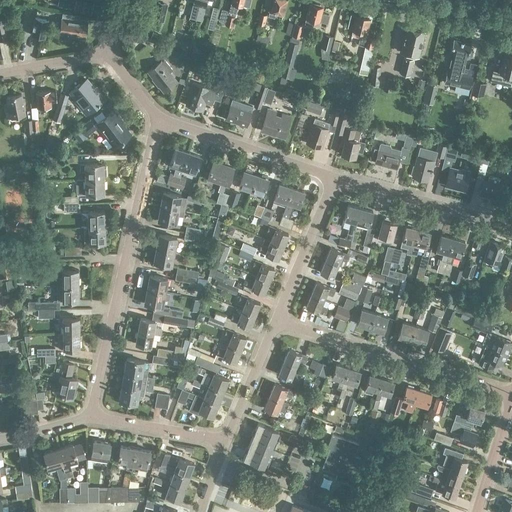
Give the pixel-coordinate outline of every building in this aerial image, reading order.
[(58,0),(57,5),(74,9),(90,13),(93,0),(91,0),(58,0)] [(193,0),(189,18),(196,19),(200,0),(193,0)] [(200,0),(196,19),(202,21),(207,0),(200,0)] [(222,9),(219,20),(226,22),(228,15),(235,17),(236,14),(239,4),(250,7),(251,0),(232,0),(232,2),(229,11),(222,9)] [(271,0),(269,11),(283,14),(286,0),(271,0)] [(167,5),(157,2),(153,18),(163,21),(167,5)] [(317,4),(316,5),(311,4),(309,12),(308,12),(306,19),(319,22),(319,21),(327,23),(329,14),(321,12),(323,7),(321,6),(321,5),(317,4)] [(213,7),(210,20),(208,28),(214,30),(216,22),(220,8),(213,7)] [(257,23),(264,25),(265,25),(267,14),(260,12),(257,23)] [(63,13),(60,31),(62,31),(61,31),(61,30),(69,31),(69,32),(68,32),(68,33),(67,35),(68,35),(68,36),(83,38),(83,35),(85,35),(85,34),(87,23),(78,22),(79,16),(63,13)] [(351,15),(348,27),(353,29),(352,34),(360,36),(366,37),(369,26),(367,26),(369,19),(364,17),(364,16),(363,15),(360,14),(359,15),(358,16),(355,15),(355,16),(351,15)] [(228,15),(226,22),(225,25),(233,27),(236,17),(235,17),(228,15)] [(35,17),(32,32),(31,35),(45,38),(49,20),(35,17)] [(292,36),(295,24),(288,22),(285,34),(292,36)] [(295,23),(295,24),(292,36),(300,38),(301,38),(304,25),(295,23)] [(406,52),(404,57),(400,73),(410,76),(414,59),(413,59),(414,55),(418,56),(424,32),(407,28),(401,51),(406,52)] [(324,34),(321,48),(330,50),(334,36),(324,34)] [(300,38),(292,36),(281,76),(290,78),(299,44),(298,44),(300,38)] [(368,37),(365,46),(372,48),(374,39),(368,37)] [(173,38),(170,47),(185,50),(187,41),(173,38)] [(451,51),(444,83),(469,89),(472,77),(472,76),(462,74),(464,68),(467,55),(468,55),(468,56),(472,57),(474,50),(470,49),(471,44),(454,40),(451,51)] [(166,45),(165,46),(161,54),(176,61),(180,52),(166,45)] [(511,53),(504,52),(499,71),(494,70),(491,81),(511,86),(511,53)] [(364,54),(358,78),(367,80),(373,56),(364,54)] [(178,88),(175,84),(177,82),(161,62),(148,71),(164,92),(169,88),(173,93),(178,88)] [(382,67),(372,66),(370,84),(379,85),(382,67)] [(224,91),(230,74),(223,71),(217,89),(224,91)] [(391,92),(394,80),(386,78),(384,90),(391,92)] [(92,88),(93,87),(87,79),(71,91),(88,112),(103,100),(103,99),(103,98),(100,93),(98,94),(98,93),(96,94),(92,88)] [(419,79),(417,87),(423,89),(425,81),(419,79)] [(474,80),(472,87),(471,92),(483,95),(483,92),(484,93),(486,83),(474,80)] [(253,81),(251,88),(259,91),(262,85),(262,84),(253,81)] [(217,90),(211,88),(194,82),(186,105),(203,111),(206,103),(212,105),(217,90)] [(427,83),(423,102),(428,103),(430,96),(432,96),(435,85),(427,83)] [(259,91),(254,106),(260,109),(263,101),(268,88),(268,87),(262,85),(259,91)] [(304,92),(286,86),(285,91),(302,97),(304,92)] [(276,90),(268,88),(263,101),(271,104),(276,90)] [(56,90),(50,91),(50,90),(36,91),(37,107),(51,106),(51,101),(57,101),(56,90)] [(49,134),(54,135),(55,136),(69,95),(62,92),(48,134),(49,134)] [(9,104),(4,104),(7,117),(9,117),(10,118),(11,119),(16,118),(17,117),(17,115),(26,113),(22,94),(7,97),(9,104)] [(233,98),(226,119),(246,125),(253,105),(233,98)] [(266,113),(266,114),(262,130),(273,133),(273,131),(283,134),(283,136),(285,137),(289,120),(290,121),(292,116),(282,113),(281,116),(276,115),(277,111),(267,108),(266,113)] [(337,126),(340,111),(333,109),(329,123),(337,126)] [(113,112),(98,125),(115,146),(119,144),(130,134),(123,124),(117,117),(113,112)] [(349,114),(341,112),(337,126),(344,127),(344,126),(345,126),(346,125),(350,126),(353,115),(349,114)] [(32,119),(27,120),(25,120),(26,135),(34,135),(33,130),(32,120),(32,119)] [(80,127),(87,135),(87,136),(96,128),(90,120),(80,127)] [(315,120),(314,124),(313,123),(306,143),(322,148),(328,129),(330,124),(320,121),(320,122),(315,120)] [(344,127),(342,135),(340,145),(344,146),(342,154),(356,157),(357,151),(361,152),(363,153),(365,143),(364,142),(359,141),(361,131),(357,130),(345,126),(344,126),(344,127)] [(80,129),(73,134),(80,143),(87,138),(80,129)] [(406,135),(403,147),(410,149),(413,137),(406,135)] [(45,144),(42,154),(46,154),(58,141),(53,138),(52,137),(48,136),(45,144)] [(374,148),(372,156),(376,157),(375,162),(396,168),(398,161),(401,150),(391,147),(391,146),(391,145),(390,145),(382,143),(381,143),(380,143),(380,144),(379,149),(378,149),(374,148)] [(444,158),(447,148),(448,146),(438,143),(435,156),(444,158)] [(102,146),(106,156),(111,154),(107,144),(102,146)] [(448,147),(445,158),(452,160),(455,161),(458,149),(448,147)] [(170,172),(166,183),(177,187),(181,176),(182,171),(183,168),(188,152),(176,148),(171,163),(176,165),(175,168),(174,173),(170,172)] [(183,168),(196,172),(201,157),(188,152),(183,168)] [(434,161),(418,157),(413,176),(427,180),(429,175),(431,175),(434,161)] [(210,160),(207,167),(211,168),(208,176),(222,181),(218,191),(220,192),(217,202),(221,203),(221,204),(227,206),(228,203),(231,195),(223,193),(226,184),(227,182),(230,183),(235,168),(213,161),(210,160)] [(98,161),(98,164),(85,164),(85,179),(104,179),(104,164),(101,164),(101,161),(98,161)] [(481,162),(479,168),(478,173),(485,174),(487,164),(481,162)] [(246,168),(245,171),(244,171),(239,186),(251,190),(256,175),(251,174),(253,170),(246,168)] [(449,171),(445,185),(465,190),(469,173),(470,170),(462,169),(462,171),(450,168),(449,171)] [(261,177),(256,175),(251,190),(263,194),(268,179),(269,176),(262,174),(261,177)] [(484,180),(481,189),(480,194),(501,200),(505,186),(498,184),(500,177),(489,175),(488,181),(484,180)] [(181,176),(177,187),(182,189),(186,178),(181,176)] [(104,179),(85,179),(76,179),(77,194),(86,194),(86,195),(99,194),(99,196),(102,196),(102,194),(105,194),(104,179)] [(187,191),(194,193),(197,183),(191,180),(187,191)] [(279,183),(274,198),(273,202),(285,206),(286,206),(287,202),(292,187),(279,183)] [(286,206),(285,206),(284,210),(290,212),(292,204),(299,206),(304,191),(292,187),(287,202),(286,206)] [(164,192),(161,206),(179,209),(183,210),(186,198),(181,197),(181,195),(164,192)] [(203,198),(189,193),(187,199),(201,203),(203,198)] [(231,193),(231,195),(228,203),(235,206),(239,196),(231,193)] [(78,203),(64,203),(64,211),(80,211),(80,203),(78,203)] [(221,204),(218,217),(224,219),(228,206),(227,206),(221,204)] [(264,207),(265,207),(265,206),(257,204),(253,214),(255,215),(260,217),(264,207)] [(357,223),(361,208),(348,205),(344,220),(351,221),(348,233),(353,235),(356,223),(357,223)] [(179,209),(161,206),(159,220),(160,220),(159,222),(166,223),(166,222),(176,223),(178,216),(184,217),(185,210),(183,210),(179,209)] [(274,210),(265,207),(264,207),(260,217),(269,221),(270,221),(272,216),(274,210)] [(361,208),(357,223),(369,226),(373,211),(361,208)] [(105,211),(88,211),(88,227),(89,227),(105,227),(105,211)] [(260,217),(255,215),(252,220),(267,226),(269,221),(260,217)] [(280,222),(279,224),(279,225),(291,229),(294,220),(282,215),(280,222)] [(276,218),(272,216),(270,221),(279,224),(280,222),(275,220),(276,218)] [(378,236),(377,240),(391,244),(392,239),(396,223),(390,221),(390,219),(390,218),(386,217),(384,218),(384,220),(383,219),(378,236)] [(255,222),(253,226),(265,231),(267,227),(255,222)] [(402,241),(401,246),(408,248),(407,253),(412,254),(418,229),(418,228),(413,227),(414,225),(408,224),(407,226),(406,225),(406,226),(402,241)] [(222,227),(216,225),(212,237),(219,239),(222,227)] [(228,225),(225,232),(232,235),(235,228),(228,225)] [(288,233),(276,228),(269,225),(266,232),(273,235),(271,241),(283,246),(288,233)] [(186,226),(185,232),(199,235),(200,229),(186,226)] [(88,227),(84,227),(84,243),(89,243),(106,243),(106,233),(107,233),(107,229),(106,229),(106,227),(105,227),(89,227),(88,227)] [(363,245),(364,245),(370,247),(375,229),(368,227),(363,245)] [(54,228),(45,228),(46,237),(49,236),(53,232),(54,228)] [(418,229),(412,254),(417,255),(419,246),(425,247),(426,247),(427,247),(431,232),(418,228),(418,229)] [(199,235),(185,232),(184,239),(198,242),(199,235)] [(157,248),(175,251),(177,237),(159,234),(157,248)] [(441,235),(437,250),(444,252),(442,259),(447,261),(453,239),(441,235)] [(483,238),(476,235),(472,246),(480,249),(483,238)] [(339,237),(337,244),(349,247),(351,241),(351,240),(346,239),(339,237)] [(438,265),(451,269),(455,255),(461,257),(465,242),(453,239),(447,261),(442,259),(440,259),(438,265)] [(267,248),(261,246),(259,251),(265,254),(265,253),(278,259),(283,246),(271,241),(267,248)] [(490,241),(484,260),(486,260),(493,262),(492,267),(492,269),(497,271),(500,270),(501,264),(502,264),(502,265),(509,268),(511,259),(511,257),(505,255),(505,256),(502,255),(505,246),(490,241)] [(243,242),(240,249),(242,249),(254,254),(257,248),(243,242)] [(229,247),(220,243),(218,249),(227,253),(229,247)] [(292,256),(296,247),(290,244),(285,253),(292,256)] [(81,255),(81,246),(65,247),(65,255),(81,255)] [(391,262),(395,248),(388,246),(384,260),(391,262)] [(350,255),(343,252),(331,247),(325,260),(338,265),(343,267),(345,262),(347,262),(350,255)] [(175,251),(157,248),(154,263),(155,263),(155,264),(161,265),(162,264),(172,266),(175,251)] [(402,250),(395,248),(391,262),(399,264),(402,250)] [(254,254),(242,249),(239,256),(251,261),(254,254)] [(367,257),(359,253),(356,259),(365,263),(367,257)] [(423,254),(419,268),(426,270),(426,268),(430,256),(424,254),(423,254)] [(253,266),(252,267),(259,270),(257,275),(269,280),(274,268),(262,263),(256,260),(253,266)] [(338,265),(325,260),(320,272),(333,277),(333,278),(339,280),(342,273),(336,270),(338,265)] [(477,264),(468,261),(467,260),(462,275),(472,278),(477,264)] [(54,262),(37,262),(38,270),(54,270),(54,262)] [(438,265),(436,271),(449,275),(451,269),(438,265)] [(176,273),(198,277),(199,271),(177,267),(176,273)] [(416,277),(415,284),(421,286),(422,283),(426,270),(419,268),(416,277)] [(458,282),(462,270),(455,268),(452,280),(458,282)] [(79,269),(57,270),(57,284),(57,285),(79,284),(79,269)] [(214,270),(212,276),(211,277),(224,282),(227,275),(214,270)] [(362,286),(366,276),(354,272),(350,281),(354,282),(362,286)] [(198,277),(176,273),(175,280),(197,284),(198,277)] [(379,274),(377,280),(384,282),(386,276),(379,274)] [(148,289),(165,292),(168,278),(150,275),(148,289)] [(257,275),(254,281),(247,279),(244,286),(251,288),(264,293),(269,280),(257,275)] [(217,284),(216,286),(222,289),(227,291),(236,295),(239,288),(231,285),(218,280),(217,284)] [(362,286),(354,282),(353,284),(344,280),(343,281),(341,286),(359,294),(362,286)] [(316,282),(311,294),(324,299),(326,294),(333,296),(336,289),(329,286),(329,287),(316,282)] [(79,284),(57,285),(57,300),(79,300),(79,284)] [(359,294),(341,286),(338,293),(356,300),(357,299),(359,294)] [(372,289),(363,286),(358,299),(368,302),(372,289)] [(165,292),(148,289),(145,303),(146,303),(146,305),(153,306),(153,305),(163,306),(165,292)] [(241,294),(238,301),(245,304),(242,310),(255,315),(260,302),(247,297),(241,294)] [(324,299),(311,294),(306,307),(319,312),(325,315),(328,308),(322,305),(324,299)] [(403,294),(403,295),(400,304),(407,306),(410,296),(403,294)] [(395,295),(392,305),(399,307),(402,297),(398,296),(395,295)] [(496,305),(495,306),(497,307),(500,308),(504,298),(500,296),(496,305)] [(38,309),(54,309),(54,301),(38,302),(38,309)] [(351,310),(338,305),(334,316),(346,321),(351,310)] [(183,311),(169,308),(168,315),(182,317),(183,311)] [(370,328),(375,312),(362,308),(357,324),(370,328)] [(54,309),(38,309),(38,318),(55,317),(54,309)] [(477,309),(474,317),(487,322),(489,317),(490,315),(477,309)] [(232,314),(230,320),(236,322),(237,323),(249,328),(255,315),(242,310),(240,315),(233,313),(232,314)] [(388,316),(375,312),(370,328),(383,332),(388,316)] [(214,318),(224,322),(226,317),(216,313),(214,318)] [(441,316),(433,313),(427,328),(436,331),(441,316)] [(165,314),(163,322),(185,326),(186,318),(182,317),(168,315),(165,314)] [(224,322),(210,316),(207,322),(222,329),(224,322)] [(317,316),(314,323),(327,327),(329,323),(320,320),(321,317),(317,316)] [(63,318),(63,326),(61,326),(61,333),(63,332),(63,333),(80,333),(80,318),(63,318)] [(140,318),(140,319),(137,318),(136,324),(139,325),(138,331),(160,335),(161,329),(154,327),(155,321),(140,318)] [(471,318),(468,325),(488,333),(491,326),(471,318)] [(339,320),(335,328),(343,331),(347,323),(339,320)] [(411,341),(416,325),(403,321),(398,337),(411,341)] [(429,329),(416,325),(411,341),(424,345),(429,329)] [(439,327),(432,346),(443,350),(451,332),(439,327)] [(227,328),(224,335),(231,338),(228,344),(240,349),(246,336),(233,331),(227,328)] [(160,335),(138,331),(136,343),(139,344),(139,345),(143,346),(144,345),(150,346),(151,340),(157,341),(159,340),(160,335)] [(63,333),(58,333),(58,349),(64,349),(81,349),(80,333),(63,333)] [(490,339),(487,346),(492,348),(506,354),(506,353),(508,354),(510,348),(508,348),(511,342),(496,336),(490,333),(488,339),(490,339)] [(9,340),(8,340),(0,341),(0,349),(10,348),(9,340)] [(187,349),(187,351),(190,353),(197,356),(213,362),(216,356),(189,344),(187,348),(188,348),(187,349)] [(218,350),(216,354),(223,357),(235,362),(240,349),(228,344),(224,353),(218,350)] [(486,345),(478,364),(492,369),(495,363),(501,365),(504,360),(506,361),(508,355),(506,354),(492,348),(487,346),(486,345)] [(158,348),(157,355),(169,357),(173,358),(173,357),(174,350),(158,348)] [(289,348),(284,361),(296,366),(299,361),(305,363),(308,356),(302,353),(302,354),(289,348)] [(457,351),(454,358),(472,365),(474,357),(457,351)] [(153,354),(152,362),(168,364),(169,357),(157,355),(153,354)] [(189,355),(187,360),(197,363),(199,358),(189,355)] [(126,358),(124,372),(147,376),(148,369),(143,368),(144,361),(126,358)] [(60,361),(57,375),(61,376),(62,375),(72,377),(75,364),(60,361)] [(296,366),(284,361),(279,373),(291,379),(291,380),(297,382),(300,375),(294,372),(296,366)] [(213,362),(210,369),(218,372),(221,365),(213,362)] [(328,366),(318,362),(314,371),(315,371),(314,373),(325,378),(329,368),(327,368),(328,366)] [(344,381),(348,367),(336,363),(332,377),(344,381)] [(200,365),(197,372),(207,376),(210,369),(200,365)] [(348,367),(344,381),(356,384),(360,371),(348,367)] [(147,376),(124,372),(121,386),(145,390),(147,376)] [(13,373),(0,375),(0,382),(14,381),(13,373)] [(213,373),(208,385),(223,391),(228,379),(213,373)] [(370,374),(366,387),(365,392),(372,394),(373,390),(378,391),(382,378),(370,374)] [(61,376),(58,393),(74,397),(78,378),(72,377),(62,375),(61,376)] [(382,378),(378,391),(376,399),(380,400),(382,393),(390,395),(394,382),(382,378)] [(202,382),(200,381),(194,379),(192,384),(200,387),(202,382)] [(14,381),(0,382),(0,386),(1,391),(15,389),(14,381)] [(275,383),(269,396),(282,401),(284,395),(291,398),(294,390),(287,388),(275,383)] [(408,384),(407,386),(406,386),(403,398),(408,400),(405,411),(412,413),(415,402),(419,390),(413,388),(414,386),(408,384)] [(208,385),(203,397),(203,398),(218,404),(223,391),(208,385)] [(145,390),(121,386),(119,400),(120,401),(120,402),(127,403),(127,402),(137,403),(139,395),(144,396),(145,390)] [(182,388),(177,400),(184,403),(187,396),(189,391),(182,388)] [(419,390),(415,402),(427,406),(431,393),(425,392),(426,390),(420,388),(419,390)] [(157,392),(157,395),(155,406),(161,407),(164,393),(157,392)] [(307,399),(314,402),(317,395),(309,392),(307,399)] [(164,393),(161,407),(168,408),(170,394),(164,393)] [(203,398),(203,397),(196,394),(194,399),(189,410),(200,415),(201,411),(213,416),(218,404),(203,398)] [(402,397),(395,395),(390,412),(397,414),(402,397)] [(282,401),(269,396),(265,408),(271,410),(271,412),(274,413),(274,412),(277,413),(277,414),(283,416),(286,409),(280,407),(282,401)] [(353,414),(357,400),(350,398),(346,412),(353,414)] [(436,398),(432,410),(439,413),(441,406),(443,400),(436,398)] [(37,399),(28,400),(20,401),(22,415),(38,413),(37,399)] [(485,417),(482,415),(484,410),(470,405),(466,418),(480,422),(480,421),(483,421),(485,417)] [(439,413),(439,414),(445,416),(448,409),(441,406),(439,413)] [(380,412),(372,410),(369,420),(377,422),(380,412)] [(386,425),(389,414),(382,412),(379,423),(386,425)] [(358,418),(352,416),(350,422),(356,424),(358,418)] [(306,428),(309,420),(305,418),(303,418),(300,426),(306,428)] [(434,423),(424,419),(421,427),(431,431),(434,423)] [(454,421),(451,430),(462,434),(460,440),(472,445),(473,443),(474,444),(475,443),(476,441),(476,439),(474,439),(476,433),(470,430),(471,427),(454,421)] [(253,454),(246,452),(243,459),(264,467),(270,451),(273,453),(275,448),(272,447),(279,431),(258,423),(255,430),(262,432),(260,437),(254,434),(248,447),(254,450),(253,454)] [(436,431),(434,439),(450,445),(453,437),(436,431)] [(336,478),(355,485),(360,473),(362,474),(367,460),(355,455),(359,443),(332,434),(328,447),(332,448),(325,467),(338,471),(336,478)] [(302,445),(303,441),(289,435),(288,440),(302,445)] [(94,440),(92,453),(91,459),(107,462),(110,443),(94,440)] [(475,454),(477,448),(463,442),(461,448),(475,454)] [(73,444),(59,448),(67,477),(73,476),(74,476),(70,462),(78,460),(77,459),(86,457),(82,444),(74,446),(73,444)] [(370,444),(367,453),(372,454),(375,445),(370,444)] [(121,445),(119,459),(118,464),(127,465),(126,468),(132,469),(136,448),(121,445)] [(446,454),(442,466),(444,466),(450,468),(463,473),(467,460),(462,459),(463,453),(445,447),(443,453),(446,454)] [(59,448),(44,452),(49,468),(56,466),(60,479),(61,479),(67,477),(59,448)] [(151,450),(136,448),(132,469),(137,470),(138,468),(147,470),(151,450)] [(154,462),(160,464),(166,467),(171,454),(159,450),(154,462)] [(20,456),(22,471),(29,470),(27,455),(20,456)] [(179,457),(175,470),(190,476),(195,463),(179,457)] [(385,466),(386,466),(393,469),(395,463),(387,460),(385,466)] [(270,469),(283,475),(285,470),(271,465),(270,469)] [(386,466),(384,473),(391,476),(392,476),(394,469),(393,469),(386,466)] [(442,471),(440,478),(441,479),(446,480),(459,485),(463,473),(450,468),(444,466),(442,471)] [(175,470),(175,471),(173,474),(170,483),(185,488),(186,487),(188,488),(190,482),(188,481),(190,476),(175,470)] [(391,476),(384,473),(383,473),(381,479),(389,482),(391,476)] [(437,482),(435,489),(436,490),(442,492),(455,496),(459,485),(446,480),(441,479),(440,478),(439,478),(437,482)] [(17,492),(32,490),(31,483),(16,485),(17,492)] [(185,488),(170,483),(166,495),(181,501),(185,488)] [(421,484),(418,493),(430,497),(433,489),(421,484)] [(107,489),(105,502),(107,501),(117,501),(125,501),(125,486),(112,487),(107,487),(107,488),(107,489)] [(139,486),(132,486),(125,486),(125,501),(140,501),(139,486)] [(75,487),(67,487),(67,502),(75,502),(75,487)] [(401,488),(398,495),(423,504),(426,497),(401,488)] [(107,489),(99,489),(99,490),(99,502),(105,502),(107,489)] [(33,497),(32,490),(17,492),(18,499),(33,497)] [(80,493),(75,493),(75,502),(88,502),(88,493),(80,493)] [(146,501),(147,501),(145,506),(153,508),(154,504),(155,504),(157,499),(148,497),(146,501)] [(2,499),(0,499),(0,511),(8,511),(7,498),(2,499)] [(511,511),(511,501),(506,499),(500,511),(511,511)] [(365,510),(369,511),(371,511),(382,511),(384,506),(369,501),(365,510)] [(391,501),(389,508),(396,510),(398,503),(391,501)]
